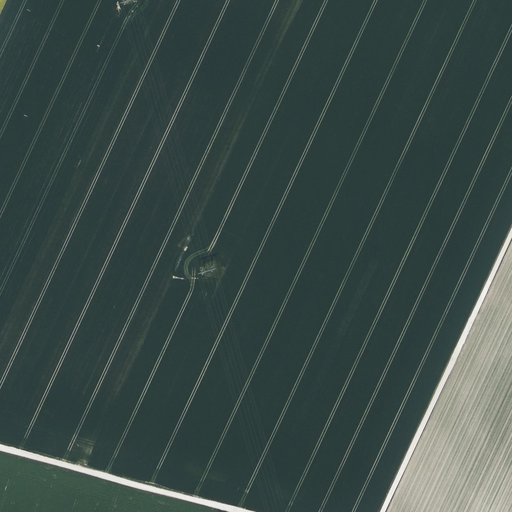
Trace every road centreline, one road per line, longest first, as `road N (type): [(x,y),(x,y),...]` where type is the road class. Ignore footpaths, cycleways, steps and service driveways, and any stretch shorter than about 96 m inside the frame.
road 1 (track): [(383,511),(511,230)]
road 2 (track): [(240,511),(0,446)]
